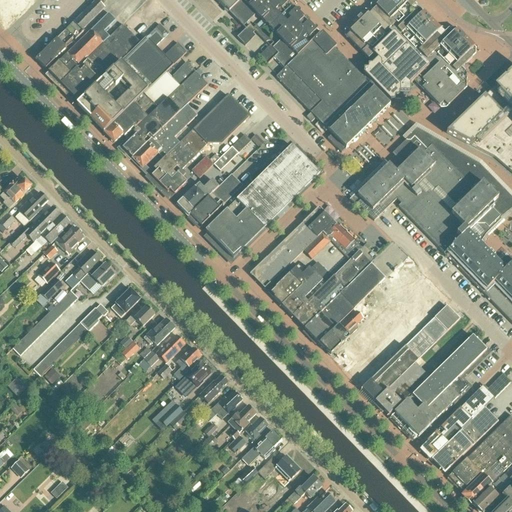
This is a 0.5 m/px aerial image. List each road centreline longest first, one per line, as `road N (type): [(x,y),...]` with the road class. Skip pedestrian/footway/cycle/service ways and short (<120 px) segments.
road 1 (residential): [(0,141),(363,511)]
road 2 (tertiary): [(0,57),(225,285)]
road 3 (unclassified): [(343,173),(164,0)]
road 4 (tertiary): [(225,285),(402,457)]
road 5 (unclassified): [(369,244),(388,227),(507,355)]
road 6 (residential): [(402,457),(507,355)]
road 7 (residential): [(225,285),(315,195)]
